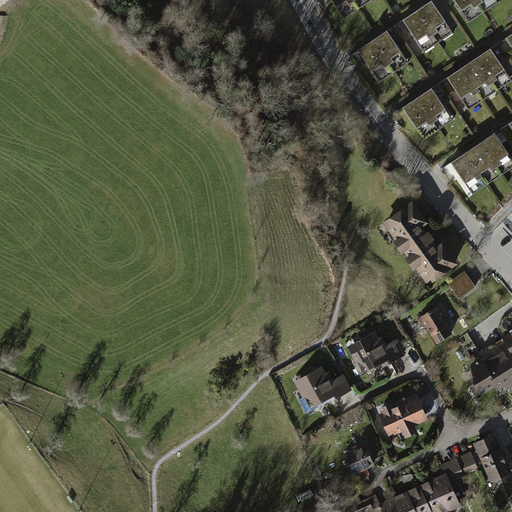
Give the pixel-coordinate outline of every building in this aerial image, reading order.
[(329,0),(335,9),(344,3),(348,8),(357,2),(355,0),(329,0)] [(360,0),(342,12),(344,16),(358,8),(359,8),(372,0),(360,0)] [(453,0),(462,12),(471,6),(474,11),(483,4),(480,0),(479,0),(453,0)] [(431,3),(403,22),(416,41),(426,35),(429,39),(437,33),(435,30),(445,24),(431,3)] [(385,33),(358,52),(371,72),(381,66),(383,70),(393,64),(390,60),(399,54),(385,33)] [(490,52),(447,80),(460,100),(470,94),(473,98),(478,95),(475,90),(484,84),(486,88),(494,83),(491,78),(502,71),(490,52)] [(496,75),(501,85),(511,81),(506,71),(496,75)] [(431,91),(403,111),(416,130),(425,124),(428,128),(437,122),(435,119),(445,112),(431,91)] [(493,138),(453,166),(466,185),(474,179),(477,184),(481,181),(479,178),(489,171),(491,174),(500,168),(497,163),(506,157),(493,138)] [(411,200),(382,221),(394,237),(391,239),(400,251),(402,249),(406,254),(403,255),(412,267),(414,266),(427,283),(457,262),(441,240),(436,244),(432,238),(433,236),(428,228),(426,230),(422,225),(427,221),(411,200)] [(464,270),(447,282),(459,299),(476,286),(464,270)] [(436,307),(420,317),(437,344),(453,334),(436,307)] [(511,350),(511,349),(511,329),(501,336),(507,346),(510,351),(511,350)] [(376,330),(347,346),(355,361),(365,364),(368,370),(388,359),(390,363),(406,354),(397,338),(387,344),(382,335),(379,337),(376,330)] [(510,351),(507,346),(495,353),(511,380),(511,349),(511,350),(510,351)] [(511,380),(495,353),(483,360),(491,373),(488,374),(495,385),(497,389),(504,385),(506,390),(511,386),(511,380)] [(491,373),(483,360),(481,356),(470,363),(473,382),(480,394),(495,385),(488,374),(491,373)] [(322,364),(293,380),(302,396),(312,399),(315,404),(335,394),(337,397),(352,389),(343,373),(333,378),(329,370),(326,371),(322,364)] [(382,411),(379,413),(390,436),(403,430),(406,436),(419,430),(416,424),(429,417),(418,394),(394,406),(392,401),(380,406),(382,411)] [(495,433),(472,442),(479,457),(482,456),(485,462),(483,462),(486,469),(488,468),(493,480),(511,472),(495,433)] [(366,443),(344,453),(354,474),(376,464),(366,443)] [(440,464),(444,472),(446,472),(449,480),(478,467),(470,451),(440,464)] [(444,472),(432,478),(447,511),(461,505),(449,480),(446,472),(444,472)] [(430,511),(445,511),(447,511),(432,478),(418,484),(430,511)] [(414,511),(430,511),(418,484),(404,490),(414,511)] [(397,511),(414,511),(404,490),(390,497),(397,511)] [(339,505),(341,511),(374,511),(380,509),(377,503),(379,502),(376,494),(360,500),(359,496),(339,505)] [(380,511),(397,511),(390,497),(379,502),(377,503),(380,509),(380,511)]
